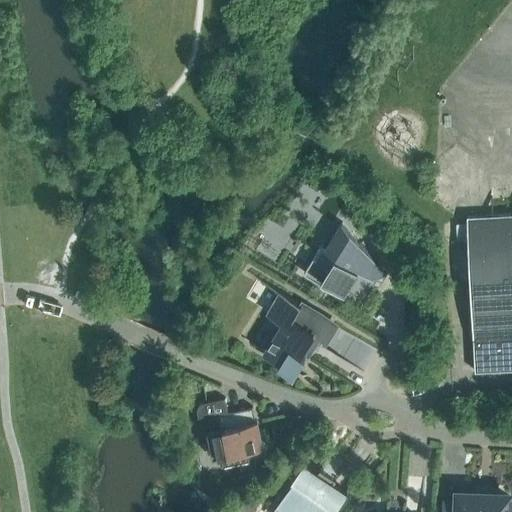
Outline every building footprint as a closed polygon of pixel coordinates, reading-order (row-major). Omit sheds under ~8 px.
[(511,211),(467,214),(475,370),(511,368),(511,211)] [(379,265),(342,222),(326,248),(321,245),(304,272),(342,296),(362,266),(367,269),(375,262),(378,266),(379,265)] [(315,332),(322,337),(324,338),(333,323),(282,292),(270,312),(279,318),(261,349),(293,369),(315,332)] [(223,469),(250,462),(247,450),(255,447),(257,453),(263,451),(252,406),(228,410),(224,400),(197,405),(201,419),(207,417),(208,430),(206,430),(214,462),(217,461),(215,455),(223,456),(223,469)] [(337,506),(346,493),(333,483),(336,478),(320,467),(317,472),(303,463),(294,477),(296,478),(272,511),(273,511),(278,506),(286,511),(329,511),(335,505),(337,506)] [(511,511),(511,508),(511,507),(511,508),(509,508),(510,496),(497,496),(497,493),(471,492),(471,495),(458,495),(458,503),(444,503),(444,511),(511,511)]
